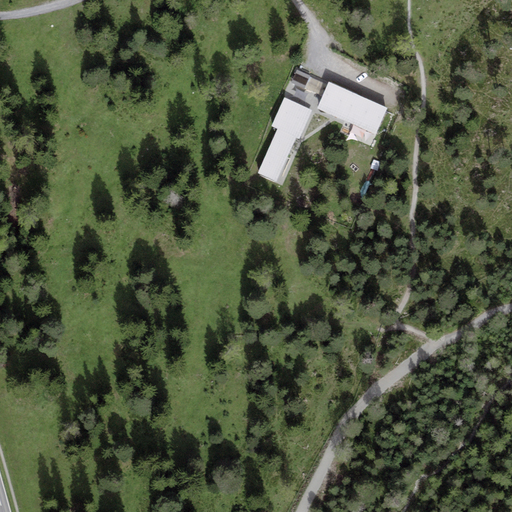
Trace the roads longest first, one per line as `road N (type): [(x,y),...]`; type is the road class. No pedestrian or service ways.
road 1 (track): [(296,511),(375,378),(394,327)]
road 2 (track): [(394,327),(426,340),(460,335),(511,309)]
